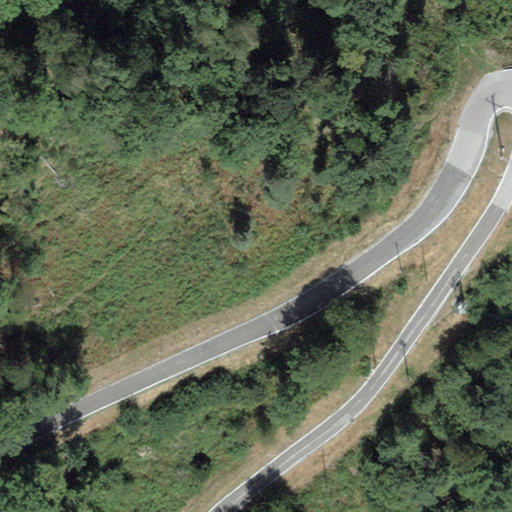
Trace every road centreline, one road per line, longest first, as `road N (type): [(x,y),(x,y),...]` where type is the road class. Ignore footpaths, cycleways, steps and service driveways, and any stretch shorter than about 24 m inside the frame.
road 1 (unclassified): [(511,89),(486,99),(439,202),(339,285),(0,452)]
road 2 (unclassified): [(221,511),(358,404),(441,293),(511,178)]
